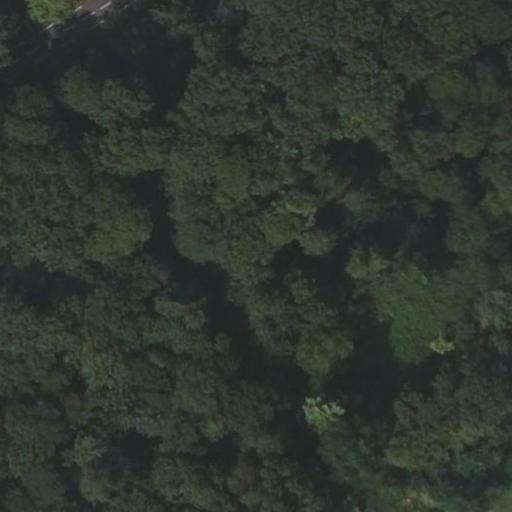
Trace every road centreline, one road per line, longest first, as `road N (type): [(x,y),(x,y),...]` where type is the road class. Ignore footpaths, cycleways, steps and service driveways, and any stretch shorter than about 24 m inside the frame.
road 1 (unclassified): [(0,116),(85,112),(353,511)]
road 2 (tertiary): [(112,0),(0,70)]
